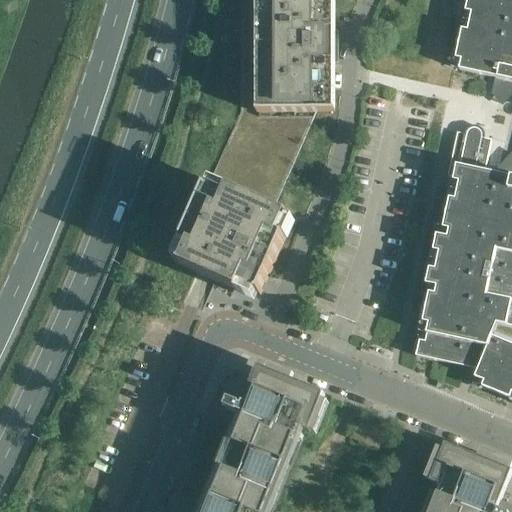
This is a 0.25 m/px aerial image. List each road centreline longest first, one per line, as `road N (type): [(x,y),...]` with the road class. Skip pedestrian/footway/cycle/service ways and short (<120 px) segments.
road 1 (primary): [(0,457),(116,201),(180,0)]
road 2 (residential): [(263,342),(318,213),(379,0)]
road 3 (primary): [(118,0),(73,145),(0,329)]
road 4 (tertiary): [(511,442),(263,342)]
road 5 (tertiary): [(141,511),(220,330)]
